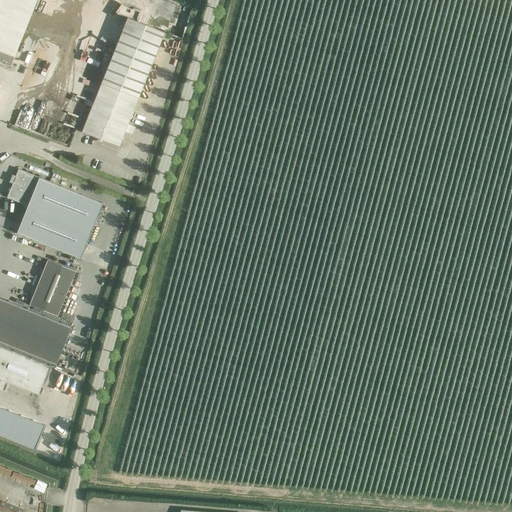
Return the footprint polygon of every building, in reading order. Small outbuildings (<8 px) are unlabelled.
[(37,0),(0,0),(0,61),(10,66),(37,0)] [(128,17),(82,132),(119,146),(138,98),(165,32),(128,17)] [(19,169),(7,197),(24,204),(24,205),(25,208),(26,209),(17,233),(81,259),(103,203),(19,169)] [(76,271),(48,259),(29,304),(58,316),(76,271)] [(0,297),(0,340),(57,364),(72,327),(0,297)] [(0,378),(39,394),(51,366),(0,345),(0,378)] [(0,405),(0,431),(4,433),(13,411),(0,405)] [(13,411),(4,433),(18,439),(27,416),(13,411)] [(27,416),(18,439),(33,445),(42,422),(27,416)] [(42,422),(33,445),(45,450),(54,427),(42,422)]
